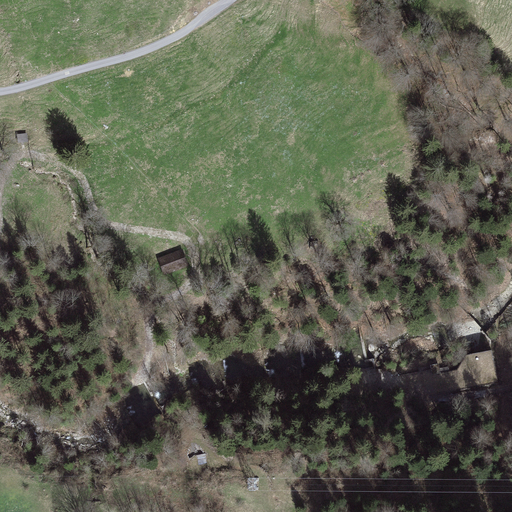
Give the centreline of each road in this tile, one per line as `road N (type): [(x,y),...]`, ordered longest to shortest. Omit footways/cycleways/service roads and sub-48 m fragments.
road 1 (track): [(140,374),(149,318),(192,276),(193,247),(180,237),(107,223),(70,165),(52,159),(11,157),(0,190)]
road 2 (track): [(29,153),(100,144),(160,124),(218,95),(277,37)]
road 3 (unclassified): [(230,0),(144,51),(0,91)]
